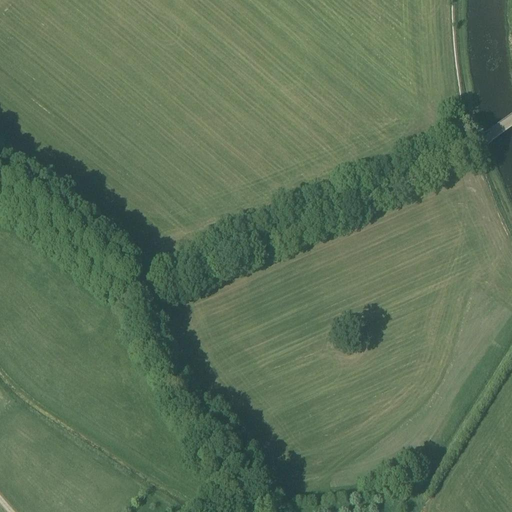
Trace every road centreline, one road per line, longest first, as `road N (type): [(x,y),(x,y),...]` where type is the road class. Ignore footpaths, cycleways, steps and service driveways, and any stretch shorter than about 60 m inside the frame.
road 1 (unclassified): [(217,511),(241,486),(242,469),(158,361),(148,322),(159,295),(172,282),(450,160),(511,121)]
road 2 (track): [(0,199),(150,309)]
